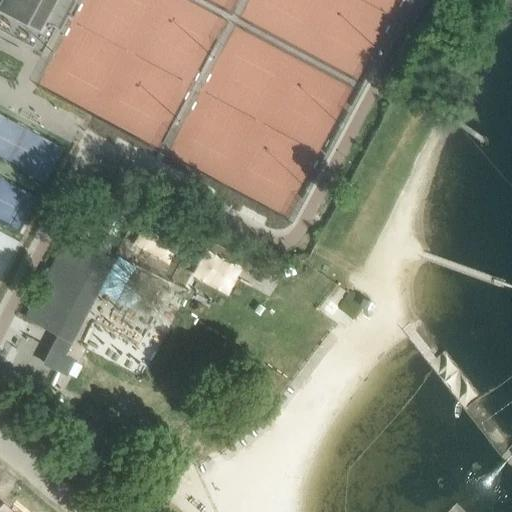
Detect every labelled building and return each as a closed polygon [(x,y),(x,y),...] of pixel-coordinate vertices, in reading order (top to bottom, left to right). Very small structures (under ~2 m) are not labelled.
[(0,0),(0,10),(26,24),(38,0),(0,0)] [(72,342),(113,260),(68,237),(48,273),(46,272),(42,280),(45,281),(25,318),(72,342)] [(202,242),(185,280),(239,305),(257,267),(202,242)] [(365,297),(351,291),(338,308),(352,319),(354,320),(362,309),(364,310),(361,316),(368,320),(376,306),(364,299),(365,297)] [(57,370),(66,374),(73,360),(50,348),(43,362),(57,370)]
